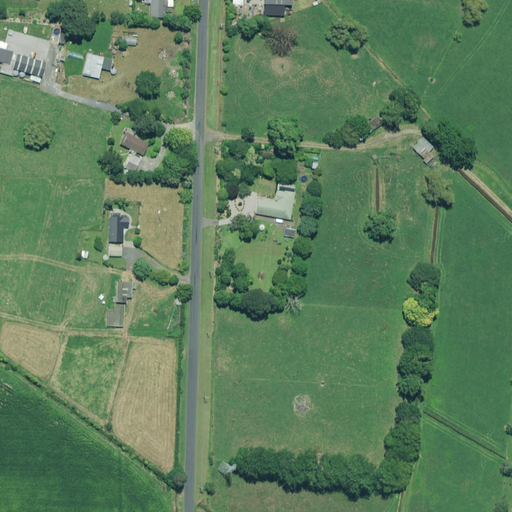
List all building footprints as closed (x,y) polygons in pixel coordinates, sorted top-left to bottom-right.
[(165,0),(145,0),(146,3),(152,3),(151,17),(165,18),(165,0)] [(138,38),(124,37),(123,45),(138,45),(138,38)] [(0,61),(4,62),(5,60),(11,62),(13,52),(0,48),(0,61)] [(115,68),(114,68),(112,68),(114,60),(89,54),(84,74),(100,78),(102,68),(112,71),(111,71),(111,72),(112,72),(112,73),(112,74),(113,74),(114,74),(114,75),(115,75),(115,74),(116,74),(117,74),(117,73),(118,72),(118,71),(117,70),(117,69),(116,69),(115,68)] [(145,156),(152,143),(127,130),(120,144),(145,156)] [(135,173),(142,158),(132,154),(126,169),(135,173)] [(296,193),(278,190),(277,201),(259,198),(257,214),(291,220),(296,193)] [(125,217),(111,217),(110,242),(124,242),(125,217)] [(298,225),(288,223),(285,236),(295,238),(298,225)] [(123,247),(111,246),(110,256),(123,256),(123,247)] [(137,289),(137,282),(118,282),(117,302),(128,303),(128,297),(133,298),(134,289),(137,289)] [(125,327),(126,305),(117,305),(117,310),(109,309),(108,326),(125,327)]
